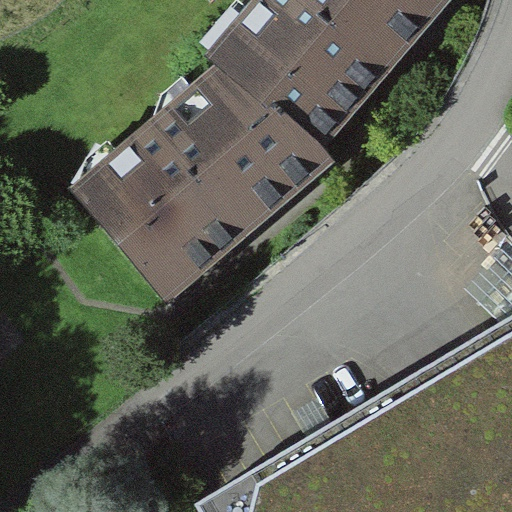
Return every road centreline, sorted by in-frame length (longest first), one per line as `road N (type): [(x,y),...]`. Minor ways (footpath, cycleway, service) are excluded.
road 1 (unclassified): [(14,511),(303,283)]
road 2 (residential): [(303,283),(471,125),(511,36)]
